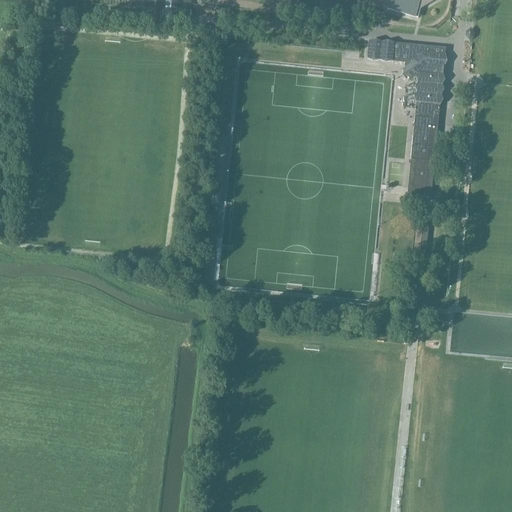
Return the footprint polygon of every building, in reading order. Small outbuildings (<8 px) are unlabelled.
[(280,0),(279,8),(309,10),(310,8),(331,10),(357,12),(369,14),(370,0),(280,0)] [(389,0),(386,10),(418,18),(420,9),(436,0),(389,0)] [(165,1),(163,25),(175,27),(177,3),(165,1)] [(407,195),(431,198),(435,160),(440,106),(440,105),(442,101),(441,96),(443,91),(441,86),(444,81),(443,76),(444,68),(444,67),(446,62),(445,57),(445,56),(446,49),(393,43),(393,44),(369,42),(367,59),(392,62),(391,62),(405,64),(404,69),(402,71),(409,79),(411,77),(416,78),(418,83),(415,88),(417,93),(415,98),(416,103),(407,195)] [(415,243),(412,271),(423,272),(426,244),(428,226),(417,225),(415,243)]
